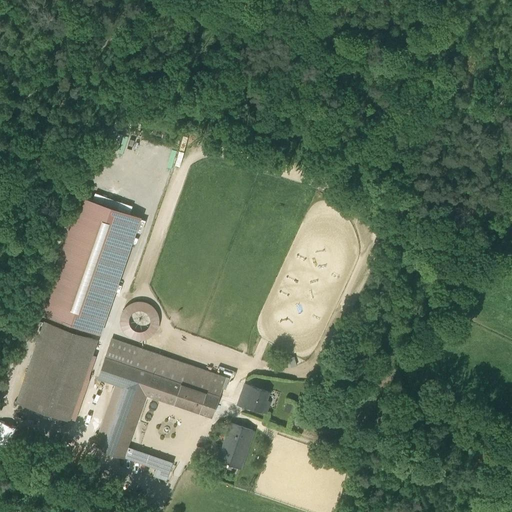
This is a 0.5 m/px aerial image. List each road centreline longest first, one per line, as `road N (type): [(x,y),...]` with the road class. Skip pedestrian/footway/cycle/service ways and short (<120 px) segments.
road 1 (track): [(511,109),(226,0)]
road 2 (track): [(153,0),(0,120)]
road 3 (track): [(427,359),(402,364),(380,387),(357,430),(343,511)]
road 4 (track): [(352,458),(232,414),(231,394)]
